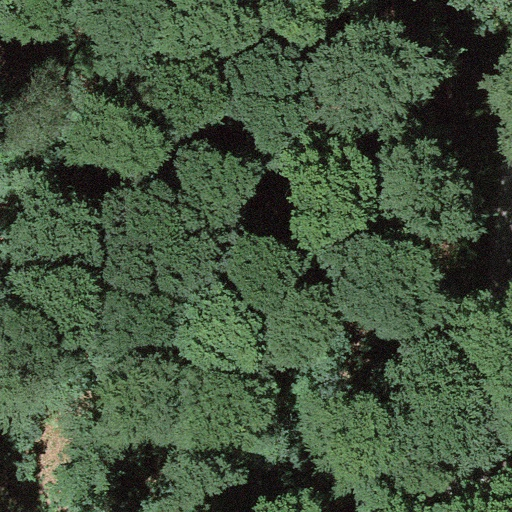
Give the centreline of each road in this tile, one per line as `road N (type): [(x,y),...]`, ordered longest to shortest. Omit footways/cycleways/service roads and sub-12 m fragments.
road 1 (track): [(511,220),(457,511)]
road 2 (track): [(293,511),(467,465),(511,421)]
